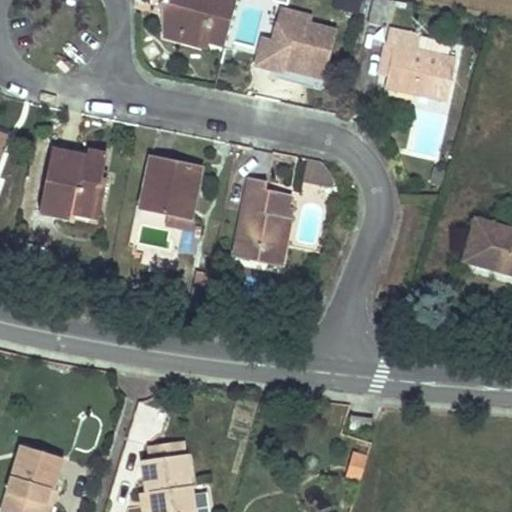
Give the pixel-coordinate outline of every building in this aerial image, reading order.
[(206,41),(216,44),(226,46),(238,0),(165,0),(166,37),(183,41),(185,35),(206,41)] [(360,0),(336,0),(335,5),(358,11),(360,0)] [(389,0),(388,0),(373,0),(369,24),(383,27),(389,0)] [(276,36),(284,38),(291,40),(289,50),(284,69),(325,80),(337,34),(310,27),(313,19),(283,11),(276,36)] [(391,30),(389,38),(388,45),(395,48),(390,76),(399,89),(448,100),(456,60),(418,51),(421,36),(391,30)] [(284,38),(276,36),(267,34),(259,64),(283,70),(284,69),(289,50),(291,40),(284,38)] [(185,35),(183,41),(205,47),(206,41),(185,35)] [(388,45),(382,76),(390,76),(395,48),(388,45)] [(98,218),(102,200),(106,183),(101,182),(103,173),(106,155),(88,151),(87,157),(53,150),(38,215),(70,222),(71,220),(72,212),(97,217),(98,218)] [(155,161),(167,163),(168,158),(157,155),(155,161)] [(141,208),(155,212),(169,215),(183,218),(188,196),(197,198),(199,188),(195,187),(198,170),(167,163),(155,161),(152,160),(141,208)] [(322,163),(308,160),(304,184),(334,189),(335,183),(322,163)] [(290,220),(288,219),(285,219),(287,210),(290,196),(265,191),(267,183),(251,179),(234,258),(257,263),(260,249),(283,253),(290,220)] [(166,228),(189,232),(197,198),(188,196),(183,218),(169,215),(166,228)] [(72,212),(71,220),(95,225),(97,217),(72,212)] [(511,230),(477,221),(472,241),(466,262),(511,274),(511,230)] [(22,269),(26,249),(19,247),(15,268),(22,269)] [(257,263),(281,268),(283,253),(260,249),(257,263)] [(205,306),(210,276),(197,273),(191,304),(205,306)] [(210,287),(215,288),(220,289),(222,279),(212,277),(210,287)] [(369,431),(371,419),(349,415),(348,429),(369,431)] [(169,446),(170,459),(182,457),(180,444),(169,446)] [(52,493),(56,476),(61,459),(20,446),(1,511),(42,511),(48,492),(52,493)] [(141,464),(145,495),(154,494),(155,506),(152,507),(152,511),(192,511),(186,457),(182,457),(170,459),(169,446),(147,449),(148,463),(141,464)] [(360,482),(366,460),(354,457),(347,479),(360,482)] [(51,511),(56,494),(52,493),(48,492),(42,511),(51,511)] [(140,495),(142,511),(152,511),(152,507),(155,506),(154,494),(145,495),(140,495)]
